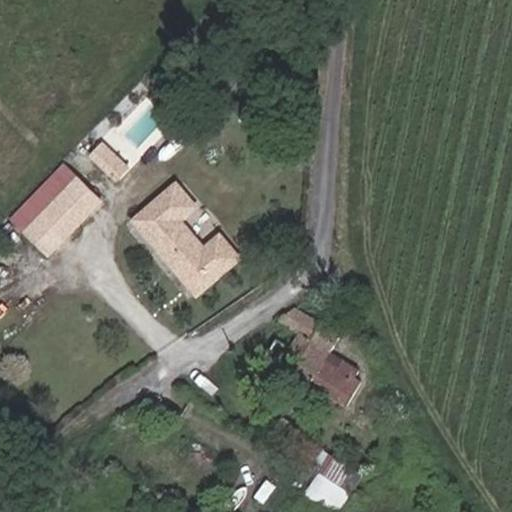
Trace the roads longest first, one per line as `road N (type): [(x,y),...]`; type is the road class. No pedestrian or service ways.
road 1 (unclassified): [(341,0),(329,246),(66,433)]
road 2 (track): [(329,246),(430,432),(489,511)]
